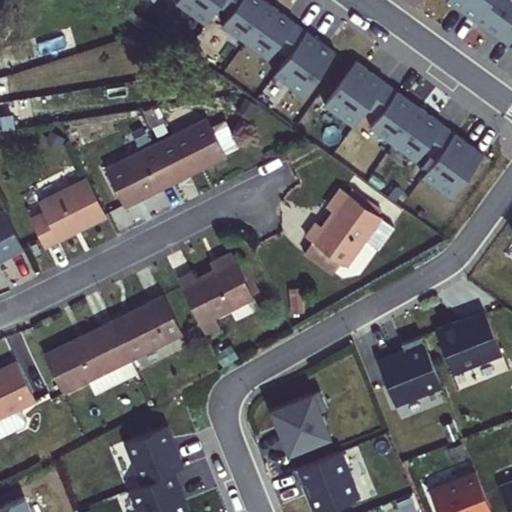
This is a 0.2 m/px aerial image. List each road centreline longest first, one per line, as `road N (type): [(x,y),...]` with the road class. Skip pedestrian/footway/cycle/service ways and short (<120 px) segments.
road 1 (residential): [(511,183),(446,266),(235,383),(226,425),(260,511)]
road 2 (residential): [(0,318),(283,175)]
road 3 (residential): [(511,105),(367,0)]
